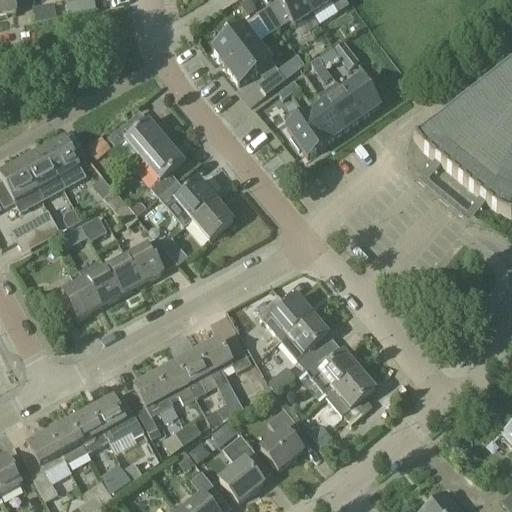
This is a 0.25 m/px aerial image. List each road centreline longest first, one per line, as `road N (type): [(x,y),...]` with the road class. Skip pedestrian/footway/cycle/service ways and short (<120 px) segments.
road 1 (residential): [(53,393),(314,250)]
road 2 (residential): [(314,250),(171,80)]
road 3 (residential): [(447,406),(314,250)]
road 4 (residential): [(0,157),(171,80)]
road 5 (residential): [(316,511),(447,406)]
